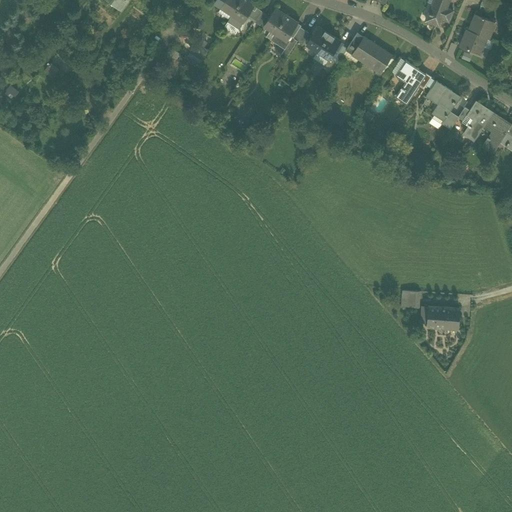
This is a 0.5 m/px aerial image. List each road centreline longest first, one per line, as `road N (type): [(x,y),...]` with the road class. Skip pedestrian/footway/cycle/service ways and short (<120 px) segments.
road 1 (residential): [(511,101),(387,24),(323,0)]
road 2 (track): [(0,273),(113,117)]
road 3 (residential): [(199,0),(113,117)]
